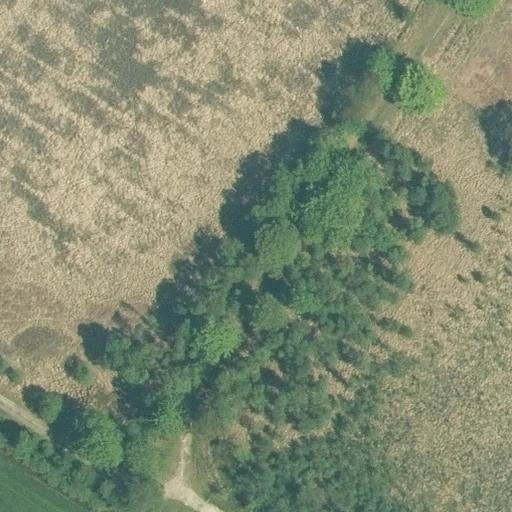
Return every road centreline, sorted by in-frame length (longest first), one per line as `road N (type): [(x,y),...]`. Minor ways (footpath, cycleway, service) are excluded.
road 1 (track): [(210,511),(184,492),(184,443),(194,412),(454,0)]
road 2 (track): [(184,492),(145,491),(0,405)]
